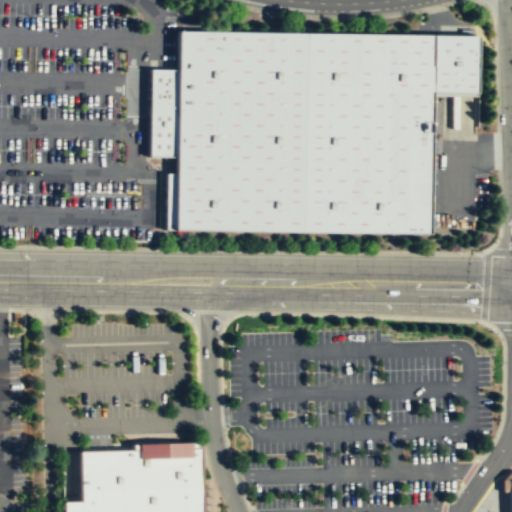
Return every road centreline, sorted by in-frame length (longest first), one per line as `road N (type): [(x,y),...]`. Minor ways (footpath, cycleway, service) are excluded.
road 1 (secondary): [(84,279),(511,286)]
road 2 (residential): [(507,0),(511,152)]
